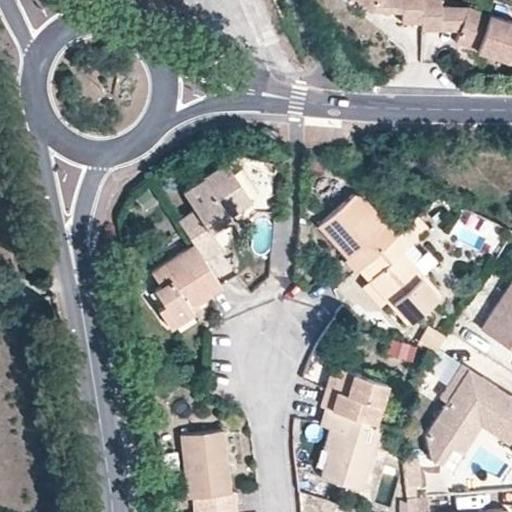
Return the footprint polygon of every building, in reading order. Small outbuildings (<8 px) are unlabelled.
[(379,0),(361,0),(373,9),(379,0)] [(379,0),(373,9),(381,14),(404,25),(404,0),(379,0)] [(404,0),(404,25),(420,26),(420,0),(404,0)] [(426,31),(441,31),(442,5),(442,0),(420,0),(420,26),(426,31)] [(467,7),(442,5),(441,31),(461,32),(467,7)] [(511,58),(511,21),(467,7),(461,32),(458,42),(511,58)] [(264,126),(260,135),(274,140),(277,130),(264,126)] [(291,147),(283,144),(280,160),(290,162),(291,147)] [(322,160),(308,156),(306,164),(320,167),(322,160)] [(226,160),(182,190),(194,208),(177,219),(193,242),(204,258),(221,246),(213,233),(209,228),(230,214),(252,199),(226,160)] [(157,198),(147,188),(137,197),(147,208),(157,198)] [(353,192),(318,224),(335,242),(338,239),(350,252),(347,255),(344,258),(355,270),(361,265),(397,233),(364,196),(353,192)] [(233,219),(230,214),(209,228),(213,233),(233,219)] [(426,229),(415,216),(397,233),(361,265),(371,276),(368,279),(386,299),(407,322),(440,290),(413,260),(403,249),(412,242),(426,229)] [(350,252),(338,239),(335,242),(347,255),(350,252)] [(194,310),(191,306),(222,284),(204,258),(193,242),(151,271),(160,284),(154,288),(163,302),(157,307),(170,326),(194,310)] [(403,249),(413,260),(421,252),(412,242),(403,249)] [(511,277),(480,328),(511,348),(511,277)] [(386,299),(368,279),(362,285),(380,305),(386,299)] [(435,350),(445,334),(427,324),(418,341),(435,350)] [(411,358),(415,344),(392,337),(388,352),(411,358)] [(480,420),(508,438),(511,431),(511,392),(461,360),(439,394),(446,398),(425,431),(429,452),(440,459),(450,442),(461,449),(480,420)] [(340,366),(332,364),(326,385),(334,387),(340,366)] [(326,385),(321,405),(374,420),(386,380),(340,366),(334,387),(326,385)] [(320,474),(362,487),(381,422),(374,420),(321,405),(316,422),(321,424),(330,427),(325,445),(329,446),(326,455),(320,474)] [(222,427),(180,432),(188,494),(192,493),(194,511),(235,507),(233,487),(229,488),(222,427)] [(402,457),(405,486),(421,484),(418,455),(402,457)] [(407,496),(418,495),(416,484),(405,486),(407,496)] [(407,499),(407,511),(419,511),(420,510),(429,509),(427,494),(418,495),(407,496),(407,499)] [(407,511),(407,499),(399,498),(398,511),(407,511)]
